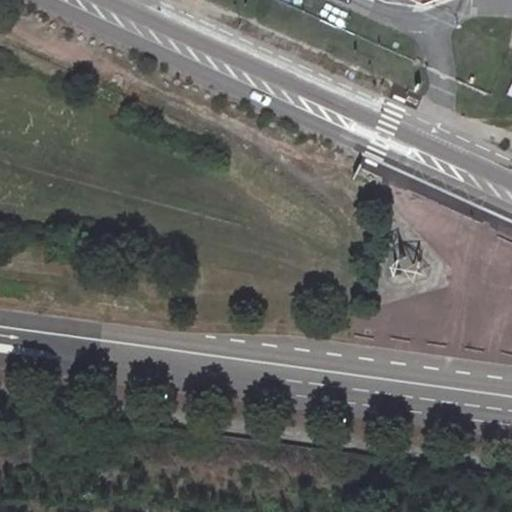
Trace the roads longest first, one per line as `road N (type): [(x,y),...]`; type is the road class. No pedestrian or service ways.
road 1 (primary): [(78,0),(511,195)]
road 2 (secondary): [(470,391),(0,332)]
